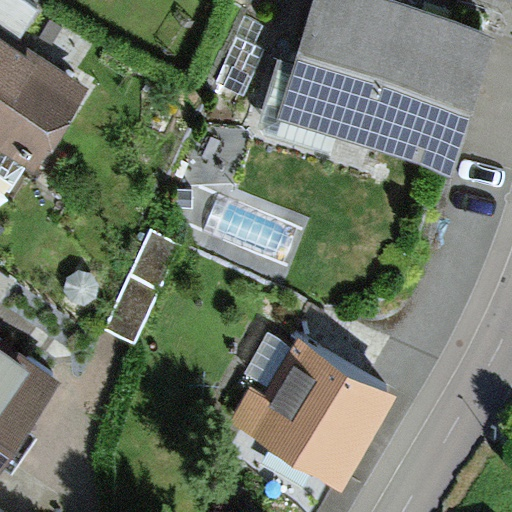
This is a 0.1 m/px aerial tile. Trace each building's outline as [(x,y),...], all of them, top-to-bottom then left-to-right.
[(445,149),(478,30),(372,0),(310,0),(281,103),(445,149)] [(69,89),(0,47),(0,184),(9,189),(69,89)] [(104,327),(131,339),(173,246),(146,233),(104,327)] [(331,472),(379,388),(294,340),(246,424),(331,472)] [(0,448),(48,378),(0,345),(0,448)]
